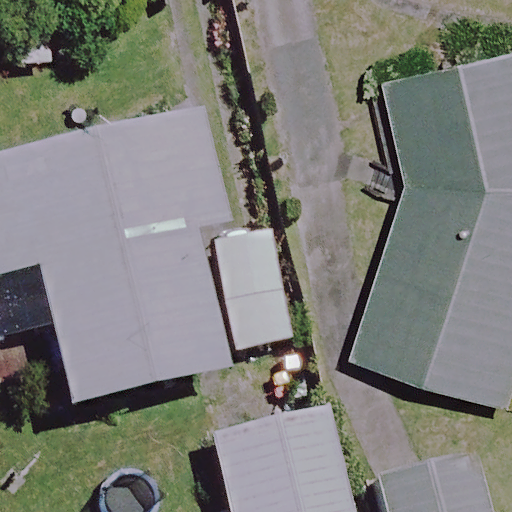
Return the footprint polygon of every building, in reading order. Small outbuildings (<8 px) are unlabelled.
[(367,367),(511,402),(511,80),(403,89),(410,188),(367,367)] [(215,237),(190,127),(0,169),(0,286),(27,280),(58,422),(213,388),(181,245),(215,237)] [(338,511),(317,423),(203,450),(217,511),(338,511)] [(482,511),(474,474),(375,495),(378,511),(482,511)] [(511,511),(511,499),(496,502),(497,511),(511,511)]
